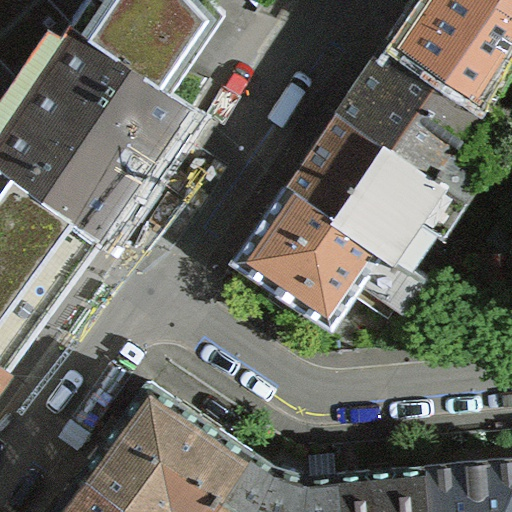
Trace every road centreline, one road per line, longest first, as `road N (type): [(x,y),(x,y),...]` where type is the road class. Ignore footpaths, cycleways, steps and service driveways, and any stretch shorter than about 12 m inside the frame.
road 1 (residential): [(511,384),(307,402),(143,288)]
road 2 (unclassified): [(143,288),(341,0)]
road 3 (unclassified): [(0,485),(143,288)]
